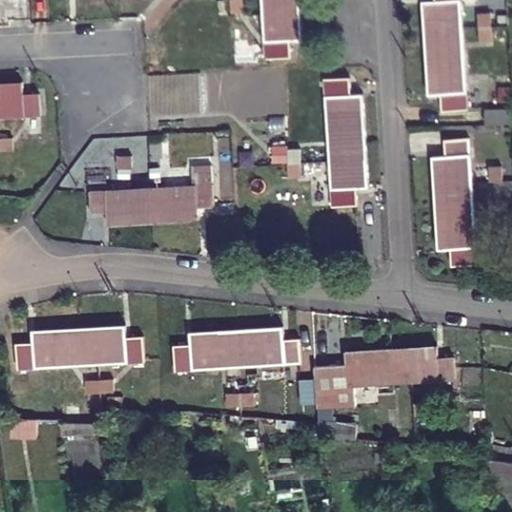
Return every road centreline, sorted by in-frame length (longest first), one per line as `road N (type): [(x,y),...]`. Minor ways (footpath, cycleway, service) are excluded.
road 1 (residential): [(0,276),(127,265),(403,295)]
road 2 (residential): [(385,0),(403,295)]
